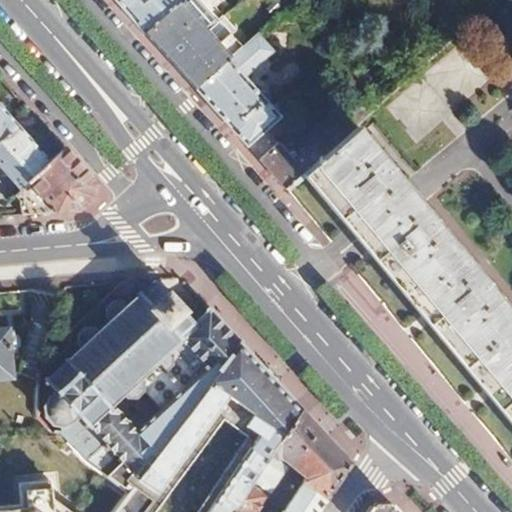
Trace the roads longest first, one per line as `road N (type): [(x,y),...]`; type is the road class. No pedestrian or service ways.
road 1 (secondary): [(207,218),(403,436)]
road 2 (secondary): [(17,0),(176,183)]
road 3 (unknown): [(456,163),(325,257)]
road 4 (tertiary): [(74,246),(170,242),(207,218)]
